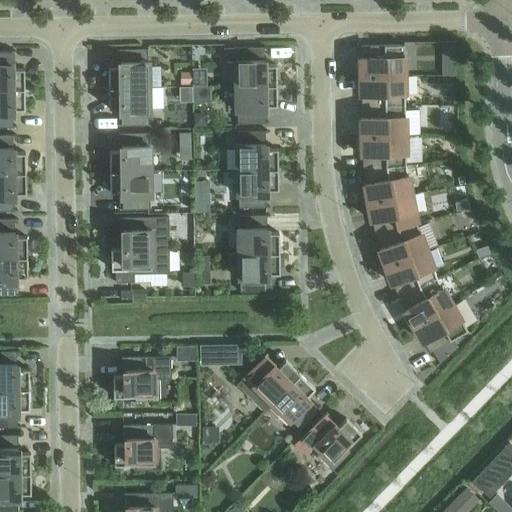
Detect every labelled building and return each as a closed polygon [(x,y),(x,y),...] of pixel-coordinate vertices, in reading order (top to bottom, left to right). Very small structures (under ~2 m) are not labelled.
[(222,76),(221,43),(190,45),(191,64),(204,63),(204,76),(222,76)] [(360,76),(404,76),(404,45),(360,46),(361,58),(360,58),(360,76)] [(267,47),(235,47),(223,48),(223,60),(235,60),(236,86),(276,85),(276,64),(264,65),(263,48),(267,48),(267,47)] [(108,88),(148,87),(148,61),(147,61),(147,49),(116,49),(116,51),(120,51),(120,67),(108,67),(108,88)] [(15,51),(0,50),(0,89),(24,89),(24,68),(12,69),(11,52),(15,52),(15,51)] [(404,76),(360,76),(360,95),(361,95),(361,106),(405,106),(404,76)] [(194,84),(193,101),(203,101),(203,114),(227,115),(227,84),(194,84)] [(276,85),(236,86),(236,111),(237,111),(237,124),(268,123),(268,122),(265,122),(264,106),(276,105),(276,85)] [(148,87),(108,88),(108,108),(120,108),(121,124),(117,124),(117,126),(148,125),(148,113),(149,113),(148,87)] [(24,89),(0,89),(0,127),(16,127),(16,126),(13,126),(12,109),(24,109),(24,89)] [(405,106),(361,106),(361,118),(361,136),(405,136),(405,106)] [(290,126),(289,113),(269,115),(269,127),(290,126)] [(237,170),(277,169),(277,148),(265,149),(265,132),(268,132),(268,131),(237,131),(237,144),(237,170)] [(109,171),(150,171),(149,145),(148,133),(117,133),(117,134),(121,134),(121,151),(109,151),(109,171)] [(0,173),(25,173),(25,152),(13,152),(13,136),(16,136),(16,135),(0,134),(0,173)] [(406,165),(405,136),(361,136),(361,155),(362,155),(362,170),(406,165)] [(411,194),(406,165),(362,170),(365,184),(364,184),(368,202),(411,194)] [(277,169),(237,170),(238,195),(238,208),(269,207),(269,206),(266,206),(266,190),(278,189),(277,169)] [(150,171),(109,171),(110,192),(122,192),(122,208),(118,208),(119,210),(150,209),(150,197),(150,171)] [(25,173),(0,173),(0,211),(18,211),(17,210),(14,210),(14,193),(26,193),(25,173)] [(416,223),(411,194),(368,202),(371,221),(372,220),(374,235),(416,223)] [(239,254),(279,253),(278,232),(266,233),(266,216),(270,216),(270,215),(238,215),(239,228),(238,228),(239,254)] [(122,217),(122,229),(119,229),(119,231),(122,231),(123,248),(111,248),(111,269),(115,269),(115,282),(134,282),(134,274),(169,273),(168,217),(122,217)] [(18,219),(0,219),(0,257),(27,257),(26,236),(14,237),(14,220),(18,220),(18,219)] [(427,251),(416,223),(374,235),(379,248),(379,249),(385,266),(427,251)] [(427,251),(385,266),(392,284),(392,283),(397,297),(437,279),(427,251)] [(279,273),(279,253),(239,254),(239,279),(240,292),(271,291),(271,290),(267,290),(267,274),(279,273)] [(27,257),(0,257),(0,295),(19,295),(19,294),(15,294),(15,277),(27,277),(27,257)] [(452,304),(437,279),(397,297),(405,310),(404,310),(413,326),(452,304)] [(467,331),(452,304),(413,326),(423,342),(429,352),(467,331)] [(200,344),(201,360),(220,360),(220,344),(200,344)] [(0,389),(29,389),(28,368),(16,369),(16,352),(20,352),(20,351),(0,351),(0,389)] [(266,353),(245,376),(236,385),(263,411),(272,403),(300,374),(285,359),(276,368),(265,357),(267,354),(266,353)] [(171,356),(152,356),(121,357),(121,358),(124,358),(125,375),(113,375),(113,397),(134,396),(135,401),(159,401),(159,379),(171,379),(171,356)] [(300,374),(272,403),(290,421),(291,420),(299,429),(321,406),(320,406),(318,408),(306,397),(314,388),(300,374)] [(29,389),(0,389),(0,427),(21,427),(21,426),(17,426),(17,409),(29,409),(29,389)] [(349,452),(346,448),(361,433),(345,418),(337,427),(325,415),(327,412),(326,411),(296,443),(306,452),(314,444),(320,449),(316,454),(332,469),(349,452)] [(160,469),(160,447),(171,447),(171,424),(122,425),(122,426),(125,426),(126,443),(114,443),(114,465),(136,464),(136,469),(160,469)] [(0,473),(30,473),(30,452),(18,452),(17,436),(21,436),(21,435),(0,435),(0,473)] [(472,482),(486,496),(511,469),(511,448),(509,445),(472,482)] [(30,473),(0,473),(0,511),(22,511),(22,510),(18,510),(18,493),(30,493),(30,473)] [(176,493),(194,494),(195,483),(177,482),(176,493)] [(461,484),(454,494),(466,502),(472,491),(461,484)] [(154,511),(155,505),(154,505),(154,492),(123,493),(123,494),(127,494),(127,511),(115,511),(114,511),(154,511)]
